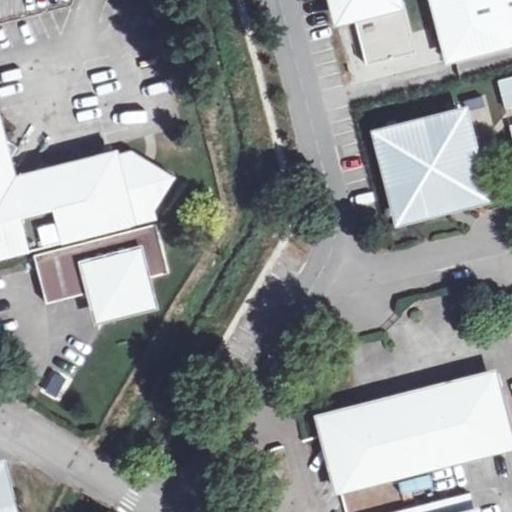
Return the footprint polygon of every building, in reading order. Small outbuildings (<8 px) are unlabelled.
[(395,0),(334,0),(336,7),(352,16),(355,15),(397,5),(395,0)] [(511,0),(432,0),(447,57),(511,40),(511,0)] [(397,5),(355,15),(367,66),(417,52),(405,3),(397,5)] [(352,16),(336,7),(339,19),(352,16)] [(465,113),(381,134),(403,218),(486,196),(465,113)] [(0,130),(0,259),(157,219),(156,213),(176,178),(135,152),(61,171),(42,160),(26,189),(22,195),(17,196),(0,187),(0,177),(1,175),(19,145),(1,135),(0,130)] [(22,195),(26,189),(1,175),(0,177),(0,187),(17,196),(22,195)] [(157,225),(36,255),(48,303),(95,292),(99,307),(112,313),(141,306),(149,295),(145,280),(170,273),(157,225)] [(494,321),(511,316),(511,303),(491,309),(494,321)] [(343,414),(325,419),(328,432),(343,491),(511,446),(511,441),(495,375),(343,414)] [(325,419),(343,414),(341,408),(317,414),(322,434),(328,432),(325,419)] [(431,511),(474,511),(470,494),(429,505),(431,511)]
